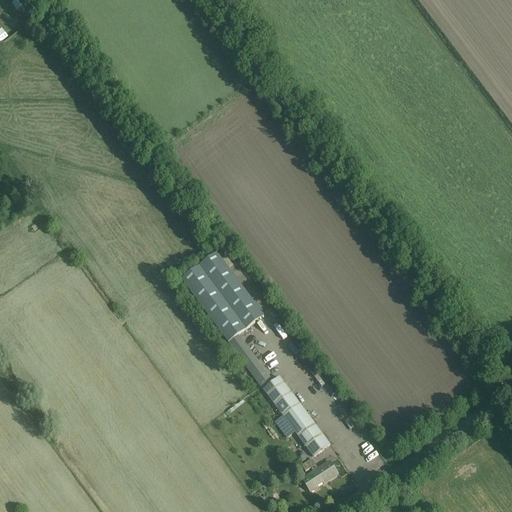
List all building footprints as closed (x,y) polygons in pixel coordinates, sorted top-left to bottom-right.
[(182,281),(228,344),(264,317),(217,254),(182,281)] [(250,342),(255,348),(264,341),(260,335),(250,342)] [(321,388),(324,387),(320,378),(316,380),(321,388)] [(330,446),(280,379),(274,383),(263,391),(283,417),(295,434),(313,458),(330,446)] [(304,452),(300,452),(297,454),(297,458),(299,461),(303,462),(306,459),(306,455),(304,452)] [(306,472),(311,468),(314,473),(302,480),(310,493),(317,489),(316,487),(323,483),(324,485),(338,475),(330,462),(318,470),(312,460),(302,466),(306,472)]
